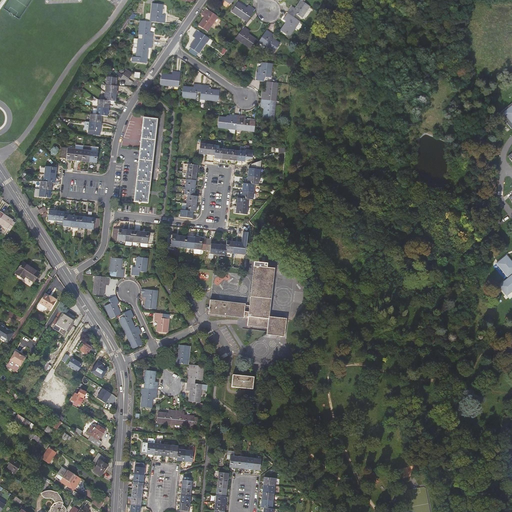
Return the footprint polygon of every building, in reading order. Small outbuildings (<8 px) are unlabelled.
[(299,1),(292,10),(289,9),(280,21),(284,23),(278,31),(286,37),(296,22),(290,18),(293,14),(299,18),(307,6),(299,1)] [(149,4),(148,17),(148,22),(154,22),(161,23),(162,16),(158,15),(159,5),(149,4)] [(236,4),(230,12),(245,22),(252,10),(245,5),(243,9),(236,4)] [(204,9),(199,15),(203,18),(197,26),(205,31),(215,17),(204,9)] [(137,21),(135,39),(132,39),(132,43),(135,43),(133,57),(131,56),(130,62),(142,64),(144,47),(149,48),(150,32),(146,32),(147,22),(137,21)] [(241,28),(238,32),(234,38),(249,49),(254,41),(246,35),(248,32),(241,28)] [(195,30),(190,36),(194,39),(188,47),(196,52),(207,38),(195,30)] [(265,31),(257,42),(271,52),(276,44),(269,39),(271,35),(265,31)] [(258,69),(254,69),(253,75),(252,83),(259,83),(260,80),(266,80),(268,66),(258,65),(258,69)] [(123,67),(119,74),(125,78),(129,71),(123,67)] [(159,78),(158,88),(176,89),(178,76),(170,75),(169,79),(159,78)] [(105,78),(103,94),(102,102),(96,101),(94,117),(88,116),(86,136),(98,137),(100,117),(106,118),(108,103),(113,103),(115,88),(114,87),(115,79),(105,78)] [(263,84),(262,94),(257,94),(256,109),(260,109),(259,119),(269,120),(273,85),(263,84)] [(181,90),(180,100),(194,101),(194,95),(198,96),(198,102),(216,104),(217,93),(207,92),(207,89),(192,87),(191,91),(181,90)] [(511,104),(500,114),(511,129),(511,128),(511,104)] [(215,119),(214,129),(224,130),(230,131),(232,131),(233,125),(238,126),(237,132),(251,133),(252,124),(242,122),(243,118),(226,117),(226,118),(226,121),(222,120),(215,119)] [(143,118),(133,201),(147,203),(157,119),(143,118)] [(214,145),(198,144),(196,153),(213,155),(213,159),(243,162),(243,160),(246,160),(251,158),(252,151),(244,150),(244,152),(214,149),(214,145)] [(60,149),(59,159),(65,159),(65,161),(95,164),(96,152),(60,149)] [(258,186),(259,178),(261,159),(252,163),(251,170),(248,169),(247,185),(243,184),(241,199),(237,199),(236,214),(247,215),(249,200),(252,200),(254,185),(258,186)] [(191,196),(195,165),(181,164),(180,172),(184,172),(182,195),(185,195),(184,211),(179,210),(178,217),(190,218),(191,212),(193,212),(195,196),(191,196)] [(43,168),(42,176),(41,183),(39,183),(37,198),(48,199),(50,184),(53,184),(55,169),(43,168)] [(9,226),(12,228),(16,222),(13,220),(14,218),(1,210),(0,211),(0,222),(8,227),(9,226)] [(63,213),(55,212),(48,211),(46,221),(62,222),(61,227),(96,231),(97,220),(62,216),(63,213)] [(124,241),(125,230),(113,228),(112,240),(124,241)] [(12,229),(7,235),(10,238),(9,239),(11,240),(12,239),(16,242),(20,236),(12,229)] [(131,242),(132,231),(125,230),(124,241),(131,242)] [(139,243),(140,232),(132,231),(131,242),(139,243)] [(139,243),(150,244),(151,244),(152,233),(140,232),(139,243)] [(206,239),(167,235),(165,246),(204,251),(205,244),(206,239)] [(226,241),(225,246),(225,252),(232,253),(234,242),(226,241)] [(246,243),(234,242),(232,253),(245,255),(246,243)] [(217,255),(218,245),(210,244),(205,244),(204,251),(209,251),(209,254),(208,259),(216,260),(217,255)] [(225,246),(218,245),(217,255),(224,256),(225,252),(225,246)] [(511,293),(511,259),(511,261),(507,255),(496,264),(508,279),(498,286),(507,297),(511,293)] [(136,256),(135,267),(130,267),(129,275),(136,276),(137,271),(144,272),(145,257),(136,256)] [(110,258),(108,272),(114,273),(114,277),(121,278),(122,270),(118,270),(120,259),(110,258)] [(24,261),(16,272),(24,277),(26,275),(35,281),(41,272),(24,261)] [(272,268),(252,266),(247,305),(243,305),(243,303),(208,299),(206,313),(241,317),(241,316),(245,317),(244,326),(265,328),(264,334),(281,336),(283,319),(266,317),(272,268)] [(93,277),(91,294),(101,296),(102,286),(106,287),(107,279),(93,277)] [(153,311),(155,293),(154,292),(141,290),(140,299),(145,299),(143,310),(153,311)] [(51,309),(57,298),(51,295),(50,296),(44,293),(39,302),(51,309)] [(105,301),(107,305),(102,308),(107,320),(117,315),(112,307),(116,305),(113,297),(105,301)] [(73,319),(59,311),(52,322),(55,324),(52,328),(64,335),(69,326),(72,327),(73,325),(71,324),(73,319)] [(127,311),(121,314),(122,317),(117,320),(131,349),(140,345),(135,335),(139,334),(135,327),(132,328),(128,320),(131,318),(127,311)] [(153,315),(152,323),(156,324),(154,333),(164,334),(166,322),(160,321),(160,316),(153,315)] [(4,327),(5,325),(2,323),(1,324),(0,323),(0,337),(8,343),(14,332),(7,328),(6,328),(4,327)] [(87,341),(86,344),(83,342),(80,347),(79,346),(77,348),(79,349),(78,350),(90,357),(95,350),(88,345),(90,343),(87,341)] [(180,349),(179,359),(175,358),(174,366),(187,367),(189,350),(180,349)] [(25,358),(15,352),(7,365),(17,371),(25,358)] [(80,362),(77,367),(84,372),(87,367),(80,362)] [(189,367),(188,378),(187,393),(191,393),(190,404),(200,404),(201,391),(201,387),(196,386),(196,382),(202,383),(203,369),(189,367)] [(151,389),(150,393),(144,392),(143,409),(153,410),(153,400),(158,401),(159,386),(155,385),(155,375),(146,374),(145,388),(151,389)] [(250,379),(241,378),(229,377),(228,388),(248,390),(250,379)] [(50,389),(45,397),(55,403),(64,388),(54,382),(50,389)] [(79,389),(76,395),(74,393),(70,401),(73,403),(73,401),(79,404),(85,392),(79,389)] [(97,398),(105,403),(111,394),(103,389),(97,398)] [(13,391),(10,395),(17,400),(19,397),(13,391)] [(159,415),(158,425),(194,428),(195,419),(185,417),(185,414),(170,412),(169,416),(159,415)] [(53,417),(48,425),(52,427),(56,419),(53,417)] [(55,430),(60,422),(56,419),(52,427),(55,430)] [(25,420),(21,426),(26,429),(30,423),(25,420)] [(90,435),(86,439),(97,446),(100,442),(98,440),(104,430),(97,425),(95,427),(93,426),(91,426),(87,433),(90,435)] [(64,433),(61,438),(69,441),(71,436),(64,433)] [(39,444),(42,440),(38,437),(34,435),(32,439),(39,444)] [(178,458),(178,462),(194,463),(195,452),(179,450),(179,447),(144,443),(143,454),(148,454),(147,455),(178,458)] [(48,448),(40,459),(48,463),(55,453),(48,448)] [(232,458),(231,469),(261,471),(262,461),(232,458)] [(11,459),(8,464),(9,465),(7,468),(15,473),(19,467),(15,463),(16,462),(11,459)] [(97,464),(104,469),(107,466),(104,463),(99,460),(97,464)] [(104,469),(97,464),(92,471),(100,476),(104,469)] [(136,468),(136,476),(146,476),(146,469),(145,469),(145,465),(137,464),(136,468)] [(61,467),(57,474),(58,475),(62,477),(67,471),(61,467)] [(75,486),(81,478),(67,469),(67,471),(62,477),(75,486)] [(60,480),(62,477),(58,475),(57,474),(53,471),(51,474),(60,480)] [(442,477),(442,478),(442,479),(442,480),(443,481),(444,482),(445,482),(446,482),(447,482),(449,482),(449,481),(450,481),(451,480),(451,478),(451,477),(451,476),(451,475),(450,474),(449,473),(448,473),(447,473),(446,473),(444,473),(443,474),(443,475),(442,476),(442,477)] [(220,474),(216,511),(226,511),(231,475),(220,474)] [(142,511),(143,507),(146,476),(136,476),(132,508),(132,511),(142,511)] [(265,509),(264,511),(273,511),(274,510),(273,510),(276,480),(264,479),(261,509),(265,509)] [(182,511),(181,511),(191,511),(194,482),(184,481),(181,511),(182,511)] [(63,511),(63,510),(62,509),(61,508),(61,507),(62,505),(62,503),(62,501),(62,499),(61,497),(60,494),(59,493),(57,491),(55,490),(54,489),(52,489),(50,488),(48,488),(46,488),(45,488),(44,488),(43,488),(42,489),(40,490),(39,491),(39,492),(40,493),(41,494),(42,494),(43,493),(45,493),(46,492),(47,492),(48,492),(50,492),(51,492),(52,493),(54,494),(55,495),(56,496),(57,498),(57,499),(58,500),(58,502),(57,503),(57,505),(55,505),(54,506),(53,507),(52,508),(51,510),(51,511),(50,511),(63,511)] [(102,503),(95,498),(91,503),(99,508),(102,503)]
